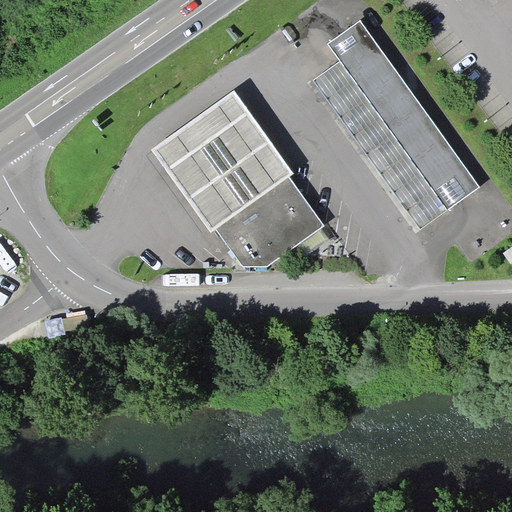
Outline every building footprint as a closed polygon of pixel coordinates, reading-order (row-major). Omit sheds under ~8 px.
[(407,86),(359,19),(326,43),(339,61),(313,80),(421,229),(481,186),(407,86)] [(236,89),(151,148),(209,229),(293,170),(236,89)] [(286,170),(213,222),(243,265),(268,265),(325,224),(286,170)] [(511,261),(511,245),(502,253),(510,263),(511,261)] [(85,309),(62,313),(65,330),(87,327),(85,309)]
